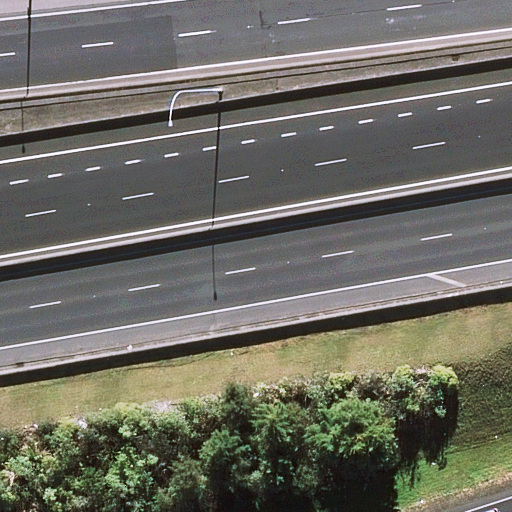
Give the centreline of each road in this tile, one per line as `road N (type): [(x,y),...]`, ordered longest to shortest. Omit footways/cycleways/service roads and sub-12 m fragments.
road 1 (trunk): [(511,224),(0,312)]
road 2 (trunk): [(0,220),(511,133)]
road 3 (trunk): [(0,57),(473,0)]
